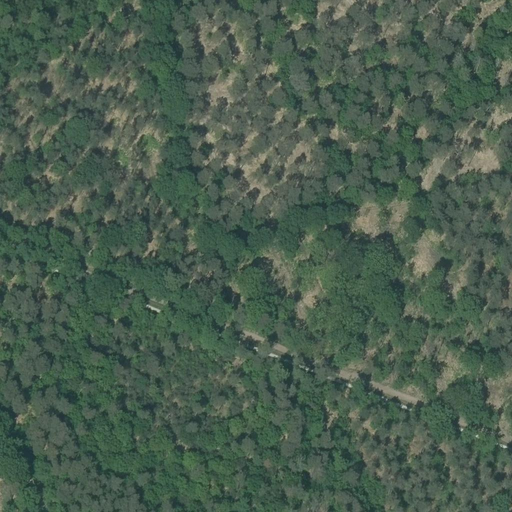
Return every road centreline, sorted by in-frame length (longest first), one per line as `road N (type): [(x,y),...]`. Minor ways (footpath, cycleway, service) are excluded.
road 1 (track): [(0,247),(331,376)]
road 2 (track): [(220,256),(511,182)]
road 3 (track): [(173,24),(193,188),(220,256)]
road 4 (track): [(331,376),(511,448)]
road 5 (track): [(370,511),(325,428),(320,406),(331,376)]
